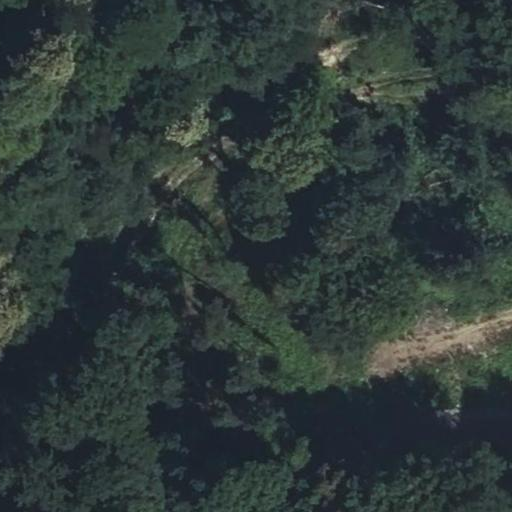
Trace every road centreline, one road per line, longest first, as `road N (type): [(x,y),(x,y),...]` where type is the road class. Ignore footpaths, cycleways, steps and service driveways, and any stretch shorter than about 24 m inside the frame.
road 1 (track): [(463,0),(379,20),(237,105),(133,260),(62,347),(0,389)]
road 2 (tertiary): [(218,511),(355,436),(511,431)]
